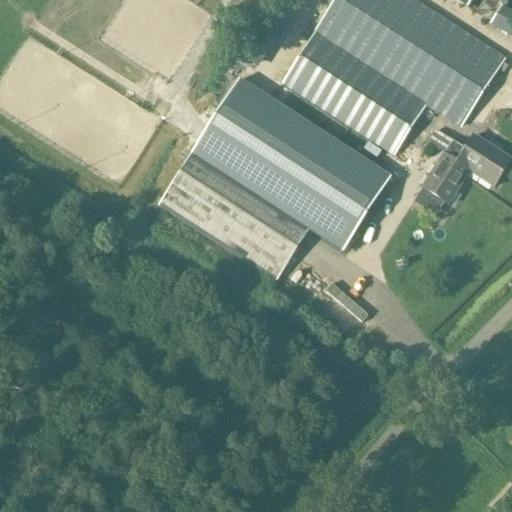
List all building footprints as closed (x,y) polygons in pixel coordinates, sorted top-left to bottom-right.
[(506,60),(412,0),(337,0),(283,87),(394,158),(427,107),(461,130),(506,60)] [(451,0),(467,10),(472,0),(451,0)] [(490,26),(511,39),(511,13),(502,7),(490,26)] [(159,208),(277,284),(309,233),(344,255),(390,184),(238,86),(159,208)] [(474,136),(464,151),(452,143),(422,190),(449,207),(471,174),(494,189),(511,161),(474,136)]
